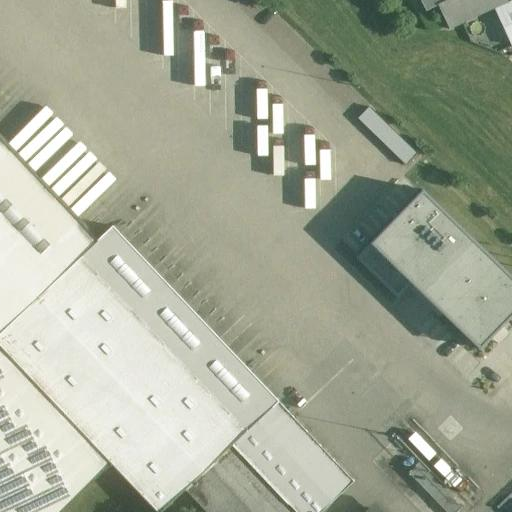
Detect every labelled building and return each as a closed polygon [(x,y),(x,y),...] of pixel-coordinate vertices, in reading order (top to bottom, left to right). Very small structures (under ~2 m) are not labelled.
[(419,0),(425,12),(438,7),(449,30),(507,3),(505,0),(419,0)] [(511,1),(495,10),(511,46),(511,1)] [(369,106),(359,117),(405,163),(415,152),(369,106)] [(0,333),(82,257),(98,240),(0,138),(0,333)] [(511,320),(511,268),(418,179),(349,251),(398,298),(408,288),(479,355),(511,320)] [(82,257),(0,333),(0,347),(72,424),(164,344),(82,257)] [(111,465),(155,511),(162,511),(185,491),(247,432),(164,344),(72,424),(111,465)] [(0,511),(60,511),(111,465),(72,424),(0,347),(0,511)] [(323,511),(354,483),(278,403),(247,432),(185,491),(204,511),(323,511)] [(456,511),(460,509),(427,475),(418,483),(445,511),(456,511)]
